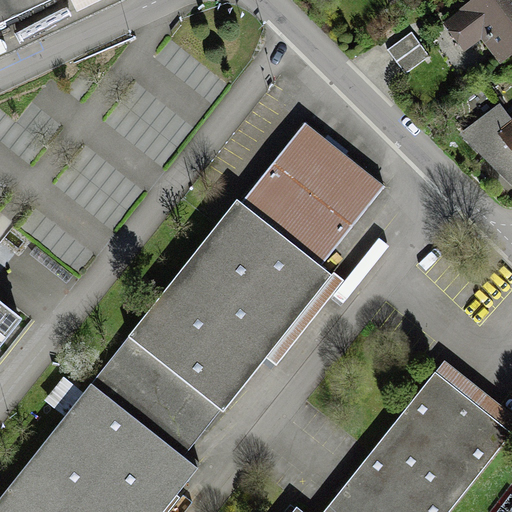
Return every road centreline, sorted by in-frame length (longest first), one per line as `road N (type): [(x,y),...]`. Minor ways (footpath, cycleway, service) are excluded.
road 1 (residential): [(256,0),(510,247)]
road 2 (residential): [(0,79),(165,0)]
